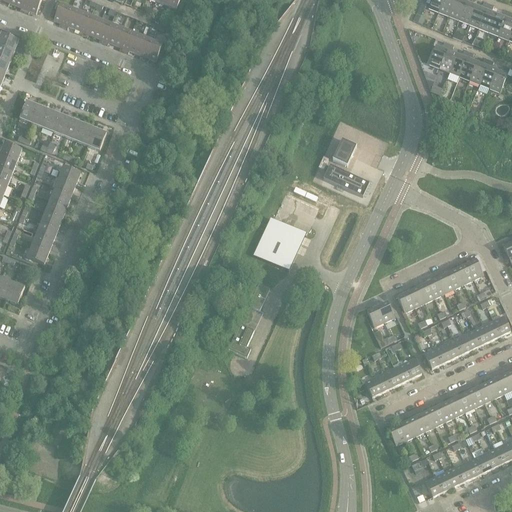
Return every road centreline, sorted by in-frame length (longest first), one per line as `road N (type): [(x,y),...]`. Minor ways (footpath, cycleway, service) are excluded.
road 1 (residential): [(0,340),(30,353),(147,75),(0,16)]
road 2 (unclassified): [(348,503),(328,365),(347,283)]
road 3 (unclassified): [(405,157),(413,110),(379,6)]
road 4 (residential): [(374,419),(511,352)]
road 5 (unclassified): [(244,367),(282,287),(308,267)]
